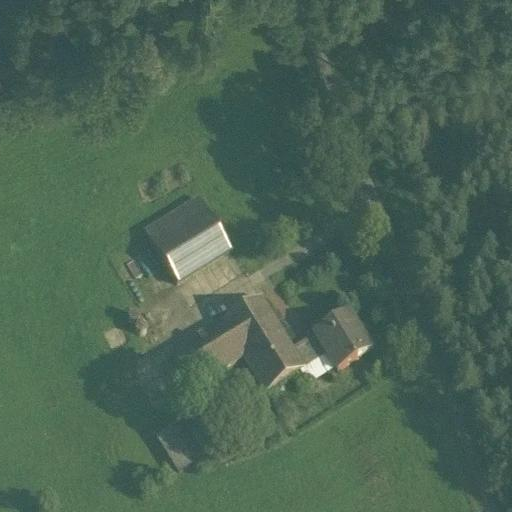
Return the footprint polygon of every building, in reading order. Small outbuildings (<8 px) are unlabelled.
[(330,179),(305,190),(316,219),(339,209),(333,196),(331,192),(336,190),(330,179)] [(199,202),(144,236),(147,241),(176,287),(230,253),(199,202)] [(293,353),(260,301),(220,325),(221,326),(242,360),(264,395),(304,371),(293,353)] [(370,353),(347,316),(313,336),(315,340),(293,353),(304,371),(326,357),(336,374),(370,353)] [(221,326),(175,355),(196,389),(242,360),(221,326)] [(175,428),(156,439),(177,473),(196,462),(175,428)]
